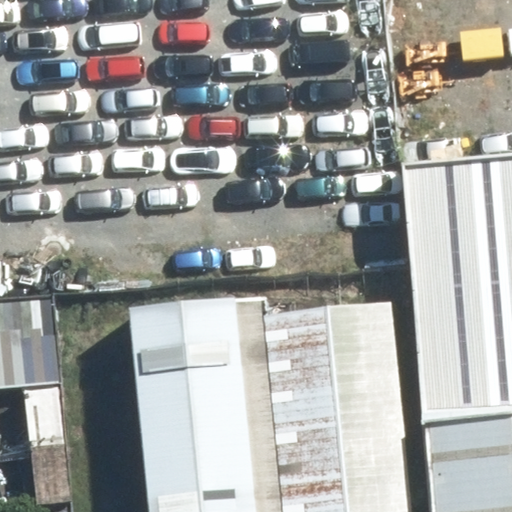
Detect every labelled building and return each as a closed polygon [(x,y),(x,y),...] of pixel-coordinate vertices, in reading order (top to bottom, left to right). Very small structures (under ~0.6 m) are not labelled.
[(511,159),(404,169),(428,421),(511,413),(511,159)] [(124,314),(143,511),(278,511),(259,320),(257,301),(124,314)] [(259,320),(278,511),(404,511),(384,307),(259,320)] [(65,388),(24,392),(34,511),(47,511),(76,509),(65,388)] [(511,511),(511,413),(428,421),(434,511),(511,511)]
